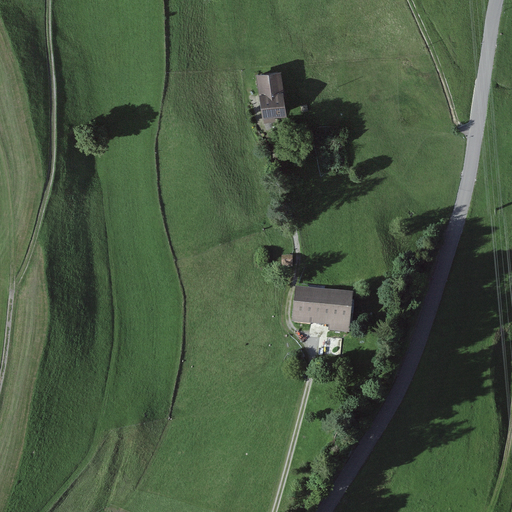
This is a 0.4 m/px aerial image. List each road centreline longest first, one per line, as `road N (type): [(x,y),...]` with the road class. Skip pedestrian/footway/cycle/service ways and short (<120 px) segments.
road 1 (tertiary): [(497,0),(467,195),(423,339),(326,511)]
road 2 (track): [(247,111),(274,160),(298,246),(282,315),(306,355),(305,414),(284,511)]
road 3 (track): [(52,0),(53,184),(14,300)]
road 4 (track): [(477,134),(453,124),(412,0)]
road 5 (track): [(14,300),(10,189),(0,147)]
